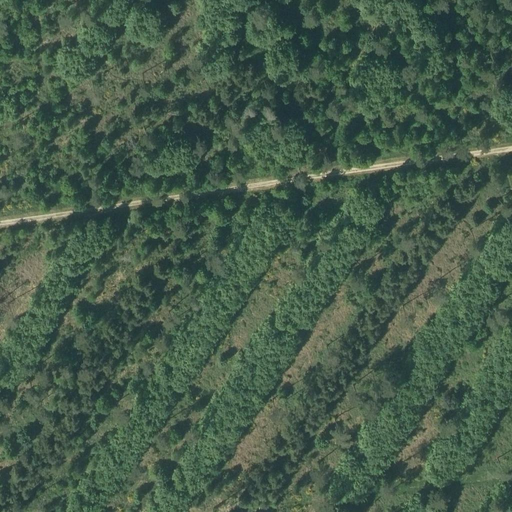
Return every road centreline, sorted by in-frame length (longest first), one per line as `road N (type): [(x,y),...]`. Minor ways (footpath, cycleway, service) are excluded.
road 1 (track): [(338,172),(0,223)]
road 2 (track): [(338,172),(311,0)]
road 3 (track): [(505,150),(338,172)]
